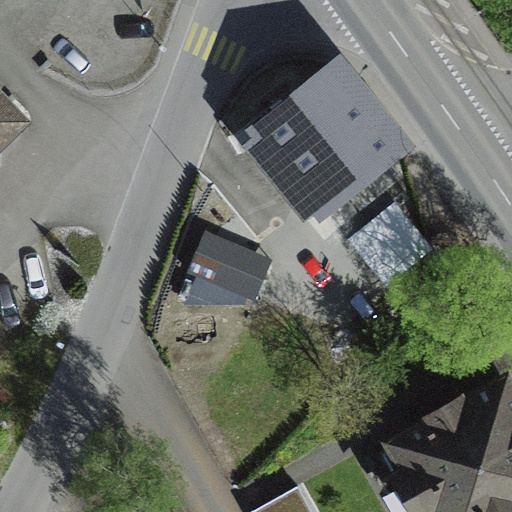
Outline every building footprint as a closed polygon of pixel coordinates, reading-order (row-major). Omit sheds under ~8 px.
[(291,89),(241,130),(310,215),(394,146),(336,75),(302,102),(291,89)] [(0,139),(11,129),(0,117),(0,139)] [(274,259),(204,230),(187,271),(197,276),(247,296),(256,300),(274,259)] [(243,305),(247,296),(197,276),(184,305),(243,305)] [(511,407),(498,386),(385,455),(420,511),(510,511),(511,511),(511,407)] [(304,511),(294,494),(265,511),(304,511)]
